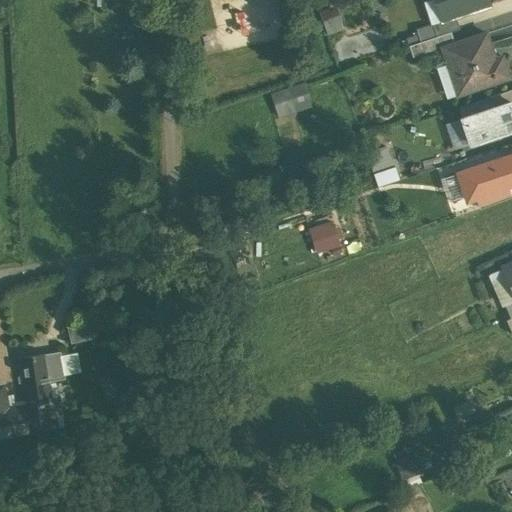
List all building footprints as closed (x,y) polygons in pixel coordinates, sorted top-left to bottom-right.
[(486,0),(435,0),(442,20),(442,21),(455,17),(488,6),(486,0)] [(455,17),(442,21),(442,20),(431,24),(436,37),(452,32),(459,29),(455,17)] [(442,48),(455,43),(452,32),(436,37),(410,45),(414,57),(442,48)] [(455,43),(442,48),(457,95),(509,78),(502,56),(489,61),(484,47),(490,45),(485,33),(455,43)] [(269,93),(278,117),(313,104),(304,80),(269,93)] [(511,90),(489,98),(493,110),(511,103),(511,102),(511,90)] [(493,110),(463,120),(471,144),(511,129),(511,104),(511,103),(493,110)] [(379,185),(400,177),(387,143),(366,151),(379,185)] [(511,187),(511,151),(454,171),(465,203),(476,200),(478,207),(511,197),(508,189),(511,187)] [(511,264),(502,268),(511,291),(511,264)] [(91,322),(68,327),(72,342),(95,337),(91,322)] [(60,352),(44,354),(49,383),(54,382),(65,380),(60,352)] [(44,354),(18,359),(25,402),(36,400),(36,404),(36,405),(53,402),(49,383),(44,354)] [(54,382),(49,383),(53,402),(58,401),(54,382)] [(2,387),(0,387),(0,438),(41,431),(36,405),(36,404),(6,410),(2,387)] [(53,402),(36,405),(41,431),(58,427),(55,415),(60,415),(58,401),(53,402)] [(412,456),(396,463),(404,479),(419,472),(412,456)]
